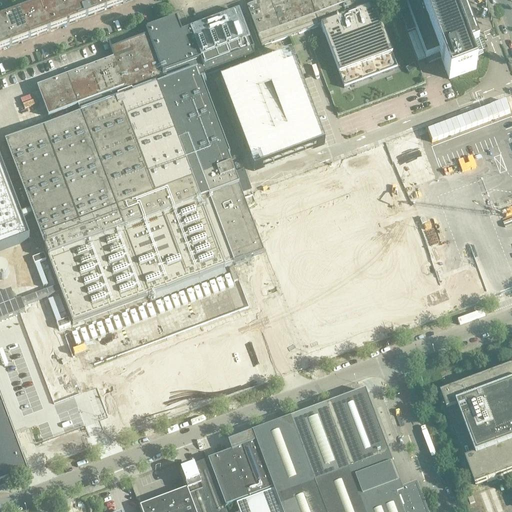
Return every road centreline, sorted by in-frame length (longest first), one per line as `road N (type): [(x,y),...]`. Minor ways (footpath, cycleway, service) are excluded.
road 1 (unclassified): [(0,502),(389,359)]
road 2 (unclassified): [(443,511),(389,359)]
road 3 (unknown): [(0,58),(141,0)]
road 4 (unclassified): [(389,359),(511,314)]
